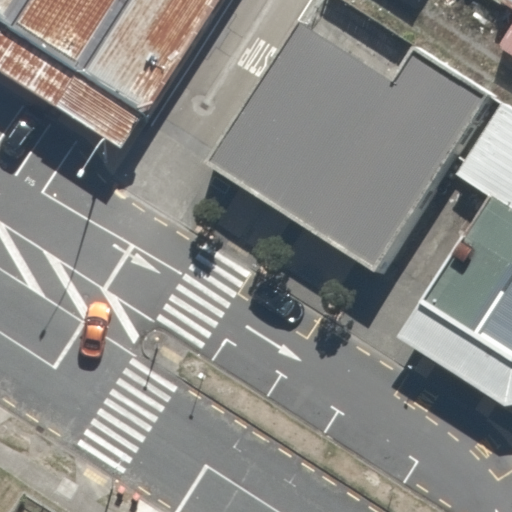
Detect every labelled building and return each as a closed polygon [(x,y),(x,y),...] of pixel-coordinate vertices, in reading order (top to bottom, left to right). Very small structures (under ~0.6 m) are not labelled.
[(0,0),(0,36),(141,128),(155,123),(230,0),(0,0)] [(511,0),(454,0),(434,31),(504,76),(511,64),(511,0)] [(385,269),(496,95),(422,48),(401,80),(309,22),(218,163),(385,269)] [(511,101),(510,100),(464,174),(498,195),(511,203),(511,101)] [(511,203),(498,195),(406,336),(511,404),(511,203)]
